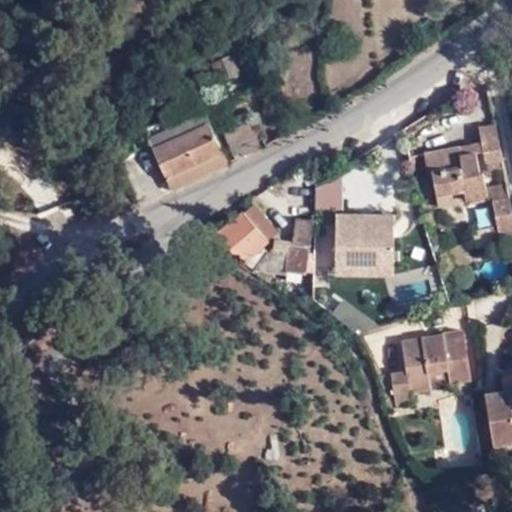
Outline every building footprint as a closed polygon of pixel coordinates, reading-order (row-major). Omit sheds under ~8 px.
[(219,45),(209,58),(220,85),(242,76),(233,53),(232,54),(225,39),(219,45)] [(166,173),(221,149),(210,122),(154,145),(166,173)] [(236,161),(245,156),(239,141),(257,134),(252,122),(224,133),(236,161)] [(502,159),(495,124),(479,128),(483,143),(485,151),(487,162),(502,159)] [(239,141),(245,156),(264,148),(257,134),(239,141)] [(483,143),(460,149),(462,156),(474,153),(485,151),(483,143)] [(228,165),(221,149),(166,173),(173,189),(228,165)] [(462,156),(460,149),(423,155),(427,176),(431,176),(436,199),(462,194),(485,188),(481,174),(478,172),(474,153),(462,156)] [(487,196),(485,188),(462,194),(464,201),(487,196)] [(258,200),(246,209),(265,235),(275,224),(258,200)] [(511,239),(511,216),(510,200),(491,204),(495,226),(498,242),(511,239)] [(290,238),(284,267),(304,270),(312,212),(295,208),(290,238)] [(265,235),(246,209),(216,235),(256,263),(268,247),(260,240),(265,235)] [(395,277),(394,212),(335,212),(336,277),(395,277)] [(499,244),(498,242),(495,226),(470,232),(474,250),(499,244)] [(266,265),(284,267),(290,238),(276,238),(266,265)] [(346,298),(333,312),(362,338),(375,323),(346,298)] [(443,367),(446,382),(468,377),(459,330),(399,340),(404,371),(387,374),(394,407),(408,404),(406,392),(428,389),(427,386),(424,371),(443,367)] [(427,386),(446,382),(443,367),(424,371),(427,386)] [(483,394),(492,446),(511,442),(511,379),(506,381),(507,389),(483,394)]
